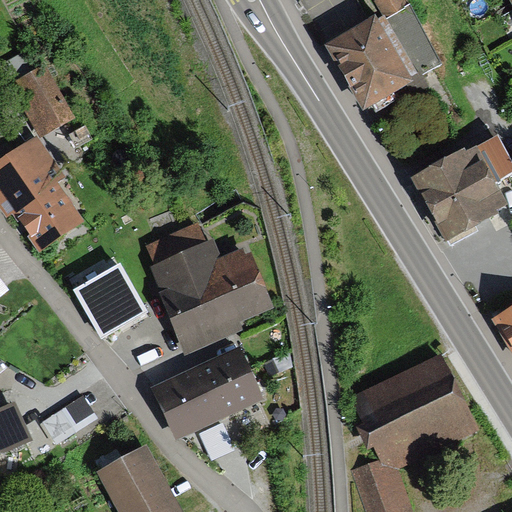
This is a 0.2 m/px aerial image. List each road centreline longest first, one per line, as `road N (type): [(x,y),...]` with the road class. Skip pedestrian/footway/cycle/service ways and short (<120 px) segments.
road 1 (primary): [(278,39),(511,406)]
road 2 (residential): [(0,226),(174,452),(243,511)]
